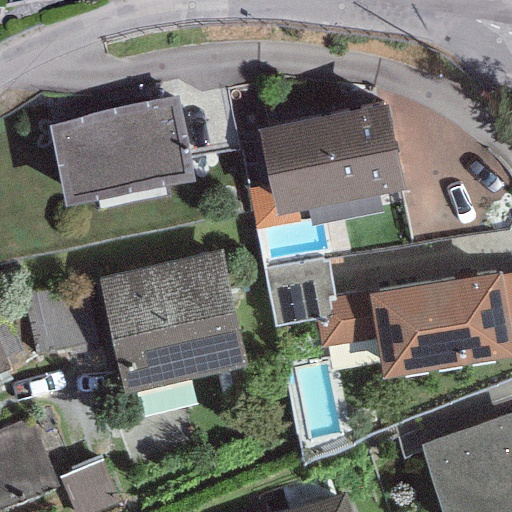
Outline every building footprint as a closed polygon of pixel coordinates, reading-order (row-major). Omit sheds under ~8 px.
[(49,127),(66,208),(192,181),(174,100),(49,127)] [(308,211),(311,227),(381,212),(378,196),(405,190),(386,104),(257,132),(269,184),(276,218),(298,214),(308,211)] [(511,149),(475,151),(476,202),(511,201),(511,149)] [(255,231),(299,223),(298,214),(276,218),(269,184),(247,188),(255,231)] [(98,280),(125,396),(248,367),(221,251),(98,280)] [(322,259),(264,270),(275,328),(315,320),(333,317),(330,302),(336,301),(328,262),(323,263),(322,259)] [(376,339),(383,380),(511,359),(511,271),(369,295),(376,339)] [(315,320),(321,348),(376,339),(369,295),(368,294),(336,301),(330,302),(333,317),(315,320)] [(0,374),(10,370),(0,346),(0,374)] [(419,445),(441,511),(511,511),(511,414),(511,415),(419,445)] [(25,431),(21,422),(0,431),(0,509),(57,485),(32,428),(25,431)] [(98,511),(120,503),(103,461),(59,480),(72,511),(98,511)] [(276,511),(353,511),(346,489),(276,511)]
